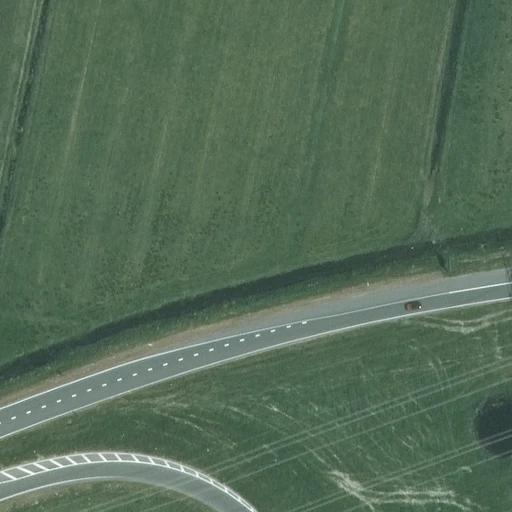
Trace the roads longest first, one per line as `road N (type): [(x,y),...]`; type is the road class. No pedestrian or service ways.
road 1 (trunk): [(511,291),(219,352),(0,424)]
road 2 (trunk): [(0,494),(76,473),(129,471),(179,480),(237,511)]
